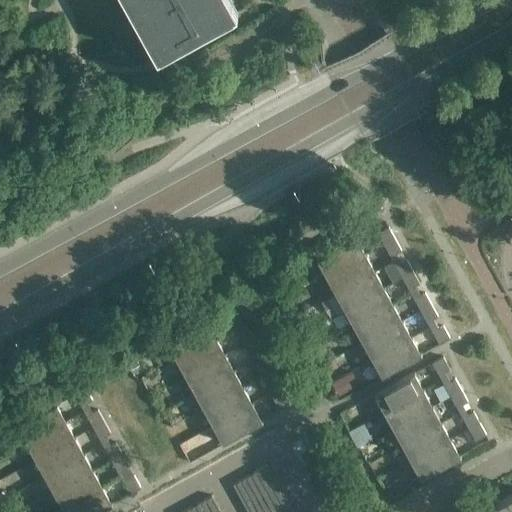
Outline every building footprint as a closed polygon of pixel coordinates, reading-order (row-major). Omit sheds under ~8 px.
[(235,14),(227,0),(131,0),(162,54),(201,33),(235,14)] [(395,239),(389,227),(378,233),(384,245),(395,239)] [(329,275),(365,255),(356,239),(358,238),(357,237),(317,259),(318,260),(320,259),(329,275)] [(401,250),(395,239),(384,245),(391,256),(401,250)] [(338,292),(374,272),(365,255),(329,275),(338,292)] [(413,272),(407,260),(396,266),(403,278),(413,272)] [(347,308),(383,288),(374,272),(338,292),(347,308)] [(420,283),(413,272),(403,278),(409,289),(420,283)] [(356,325),(393,305),(383,288),(347,308),(356,325)] [(431,305),(425,293),(415,299),(421,310),(431,305)] [(242,317),(236,305),(225,311),(232,323),(242,317)] [(365,341),(402,321),(393,305),(356,325),(365,341)] [(438,316),(431,305),(421,310),(427,322),(438,316)] [(179,358),(215,338),(206,322),(208,321),(208,320),(168,342),(168,343),(170,342),(179,358)] [(374,358),(411,337),(402,321),(365,341),(374,358)] [(450,338),(443,326),(433,332),(439,343),(450,338)] [(254,338),(248,327),(237,332),(244,344),(254,338)] [(382,376),(422,354),(421,353),(420,354),(411,337),(374,358),(383,374),(381,375),(382,376)] [(188,375),(224,355),(215,338),(179,358),(188,375)] [(261,350),(254,338),(244,344),(250,355),(261,350)] [(197,391),(233,371),(224,355),(188,375),(197,391)] [(450,369),(443,357),(433,363),(439,374),(450,369)] [(272,371),(266,360),(255,365),(262,377),(272,371)] [(206,408),(243,387),(233,371),(197,391),(206,408)] [(279,383),(272,371),(262,377),(268,388),(279,383)] [(386,410),(422,390),(414,374),(415,373),(415,372),(375,394),(375,395),(377,394),(386,410)] [(334,381),(338,391),(359,384),(356,373),(334,381)] [(461,390),(455,378),(444,384),(451,396),(461,390)] [(215,424),(252,404),(243,387),(206,408),(215,424)] [(92,400),(86,388),(75,394),(82,406),(92,400)] [(395,427),(432,407),(422,390),(386,410),(395,427)] [(468,401),(461,390),(451,396),(457,407),(468,401)] [(291,404),(284,392),(274,398),(280,410),(291,404)] [(29,441),(65,421),(56,405),(58,404),(57,403),(17,425),(18,426),(20,425),(29,441)] [(223,442),(263,420),(262,419),(261,420),(252,404),(215,424),(224,440),(222,441),(223,442)] [(404,443),(441,423),(432,407),(395,427),(404,443)] [(104,421),(98,410),(87,415),(94,427),(104,421)] [(480,423),(473,411),(463,417),(469,429),(480,423)] [(38,458),(74,438),(65,421),(29,441),(38,458)] [(110,433),(104,421),(94,427),(100,438),(110,433)] [(413,459),(450,439),(441,423),(404,443),(413,459)] [(486,434),(480,423),(469,429),(475,440),(486,434)] [(47,474),(83,454),(74,438),(38,458),(47,474)] [(421,478),(461,456),(460,455),(459,456),(450,439),(413,459),(422,476),(420,477),(421,478)] [(122,454),(116,443),(116,442),(105,448),(112,460),(122,454)] [(56,491),(92,470),(83,454),(47,474),(56,491)] [(129,466),(122,454),(112,460),(118,471),(129,466)] [(294,511),(268,463),(233,482),(249,511),(294,511)] [(65,507),(102,487),(92,470),(56,491),(65,507)] [(141,487),(134,475),(124,481),(130,493),(141,487)] [(97,511),(113,503),(112,502),(110,503),(102,487),(65,507),(67,511),(97,511)] [(221,511),(212,494),(179,511),(221,511)] [(511,511),(511,495),(481,511),(511,511)]
